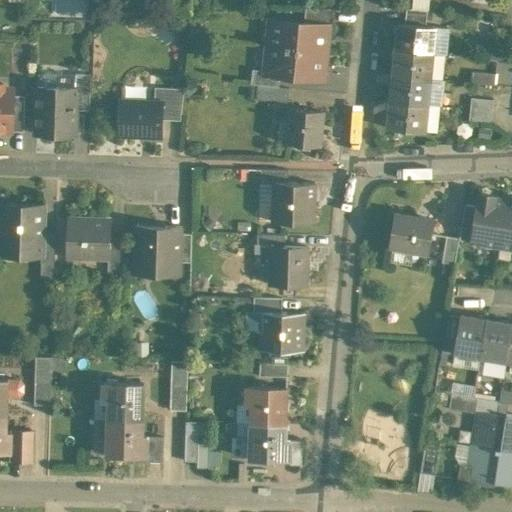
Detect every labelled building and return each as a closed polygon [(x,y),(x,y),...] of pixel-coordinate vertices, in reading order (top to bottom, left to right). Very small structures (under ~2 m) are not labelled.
[(412,0),(412,8),(427,10),(429,10),(430,0),(412,0)] [(333,8),(305,7),(304,21),(326,24),(326,28),(332,28),(333,8)] [(407,8),(405,23),(426,25),(426,20),(427,10),(412,8),(407,8)] [(427,10),(426,20),(447,22),(448,12),(429,10),(427,10)] [(304,21),(273,18),(271,45),(323,50),(326,28),(326,24),(304,21)] [(405,23),(398,22),(397,34),(400,34),(398,49),(433,53),(436,26),(426,25),(405,23)] [(323,50),(271,45),(268,70),(268,73),(280,74),(321,78),(323,50)] [(433,53),(398,49),(395,48),(394,60),(397,60),(396,74),(396,75),(430,78),(433,53)] [(268,70),(252,68),(251,83),(258,84),(279,86),(280,74),(268,73),(268,70)] [(496,73),(472,70),(471,82),(495,84),(496,73)] [(91,73),(76,73),(75,87),(76,87),(76,109),(90,109),(91,73)] [(430,78),(396,75),(396,74),(393,74),(392,86),(395,86),(393,100),(393,101),(428,104),(430,78)] [(428,104),(440,106),(441,106),(443,80),(430,78),(428,104)] [(4,83),(0,83),(0,129),(12,130),(13,94),(13,89),(3,88),(4,83)] [(279,86),(258,84),(257,98),(287,101),(289,87),(279,86)] [(75,87),(38,86),(36,133),(75,134),(76,109),(76,87),(75,87)] [(184,88),(155,86),(154,100),(162,101),(161,119),(181,120),(184,88)] [(25,95),(13,94),(12,130),(24,131),(25,95)] [(493,99),(471,97),(470,108),(492,110),(493,99)] [(154,100),(121,99),(120,134),(160,135),(161,119),(162,101),(154,100)] [(428,104),(393,101),(393,100),(390,100),(389,111),(392,112),(391,126),(388,126),(388,127),(425,131),(428,104)] [(428,104),(425,131),(438,132),(440,106),(428,104)] [(323,110),(291,106),(287,142),(319,145),(323,110)] [(492,110),(470,108),(469,119),(491,121),(492,110)] [(289,169),(261,169),(260,183),(275,184),(275,181),(288,181),(289,169)] [(288,181),(275,181),(275,184),(274,221),(313,222),(315,182),(288,181)] [(496,195),(479,192),(477,206),(471,241),(499,246),(506,200),(495,198),(496,195)] [(511,201),(506,200),(499,246),(511,247),(511,201)] [(44,203),(0,202),(0,208),(0,243),(18,245),(18,250),(41,251),(43,251),(43,231),(44,203)] [(477,206),(465,204),(459,237),(459,239),(471,241),(477,206)] [(434,219),(394,212),(389,244),(429,251),(432,232),(434,219)] [(210,222),(200,213),(193,220),(203,230),(210,222)] [(111,219),(68,218),(66,255),(108,257),(110,257),(110,238),(111,219)] [(164,227),(139,226),(139,224),(137,224),(135,275),(178,276),(179,261),(180,233),(180,226),(164,225),(164,227)] [(55,231),(43,231),(43,251),(41,251),(41,263),(54,264),(55,231)] [(191,233),(180,233),(179,261),(191,261),(191,233)] [(285,234),(257,233),(257,244),(270,245),(285,245),(285,234)] [(459,237),(447,235),(442,260),(455,263),(459,239),(459,237)] [(123,238),(110,238),(110,257),(108,257),(107,276),(122,276),(123,238)] [(285,245),(270,245),(269,283),(307,284),(309,246),(285,245)] [(455,265),(442,262),(439,275),(452,278),(455,265)] [(282,297),(254,296),(254,306),(253,311),(262,312),(262,310),(281,311),(282,297)] [(253,332),(262,332),(262,312),(253,311),(254,306),(246,306),(246,323),(253,332)] [(281,311),(262,310),(262,312),(262,332),(261,349),(269,349),(289,349),(302,350),(303,312),(281,311)] [(455,340),(459,314),(447,312),(442,338),(455,340)] [(486,319),(459,314),(455,340),(453,350),(480,355),(486,319)] [(511,323),(486,319),(480,355),(485,355),(482,372),(503,376),(504,371),(506,359),(511,323)] [(269,349),(269,363),(288,363),(289,363),(289,349),(269,349)] [(480,355),(453,350),(452,362),(478,366),(480,355)] [(51,356),(35,356),(34,404),(50,404),(51,374),(51,360),(51,356)] [(67,361),(51,360),(51,374),(67,375),(67,361)] [(187,361),(172,360),(170,409),(185,410),(187,361)] [(187,361),(187,374),(201,375),(202,361),(187,361)] [(269,363),(260,363),(259,374),(287,375),(288,363),(269,363)] [(20,379),(0,378),(0,414),(7,415),(7,394),(19,395),(23,391),(23,383),(20,379)] [(144,383),(103,381),(103,399),(109,400),(108,418),(143,419),(144,383)] [(286,386),(246,385),(246,403),(251,403),(251,422),(285,423),(286,386)] [(511,389),(501,388),(499,400),(508,401),(511,402),(511,389)] [(432,401),(449,404),(451,392),(434,390),(432,401)] [(448,407),(474,411),(477,396),(451,392),(449,404),(448,407)] [(474,411),(475,412),(479,412),(479,410),(505,414),(506,413),(508,401),(499,400),(477,396),(474,411)] [(95,400),(94,418),(108,418),(109,400),(103,399),(95,400)] [(239,403),(239,422),(251,422),(251,403),(246,403),(239,403)] [(505,414),(479,410),(479,412),(475,412),(470,444),(511,450),(511,414),(506,413),(505,414)] [(7,415),(0,414),(0,450),(10,451),(11,451),(12,432),(10,432),(6,432),(7,415)] [(107,454),(108,418),(94,418),(94,454),(107,454)] [(143,419),(108,418),(107,454),(147,455),(148,436),(143,436),(143,419)] [(186,420),(186,432),(198,432),(198,420),(186,420)] [(250,458),(251,422),(239,422),(238,458),(250,458)] [(285,423),(251,422),(250,458),(290,459),(290,440),(285,440),(285,423)] [(35,430),(10,430),(10,432),(12,432),(11,451),(10,451),(9,459),(35,460),(35,430)] [(198,432),(186,432),(185,460),(197,460),(197,443),(198,432)] [(164,436),(148,436),(147,455),(147,461),(163,461),(164,436)] [(209,443),(197,443),(197,467),(209,467),(209,443)] [(511,450),(470,444),(464,478),(487,482),(487,480),(511,483),(511,450)] [(438,448),(424,446),(420,471),(434,473),(438,448)] [(83,459),(83,468),(104,469),(104,460),(83,459)]
